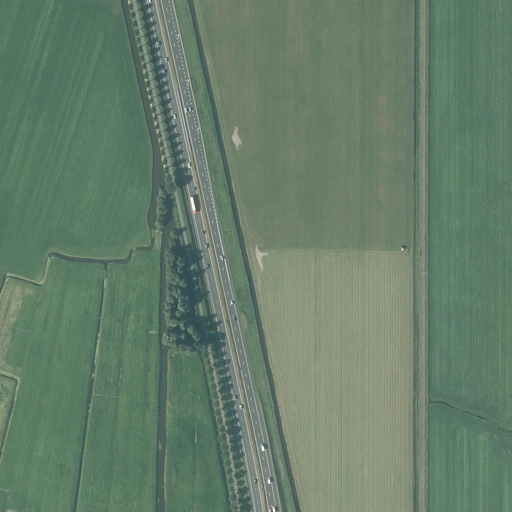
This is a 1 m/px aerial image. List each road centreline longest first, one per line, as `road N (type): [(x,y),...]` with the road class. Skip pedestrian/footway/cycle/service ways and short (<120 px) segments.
road 1 (motorway): [(151,0),(259,511)]
road 2 (motorway): [(272,511),(171,20)]
